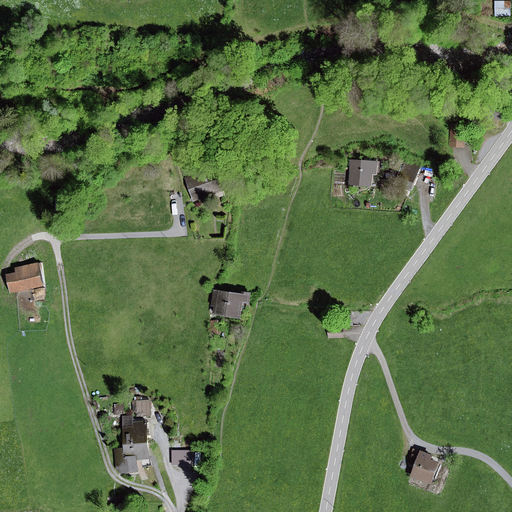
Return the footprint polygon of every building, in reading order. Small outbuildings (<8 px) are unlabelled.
[(495,2),(495,16),(511,16),(511,2),(495,2)] [(476,94),(475,115),(504,117),(506,96),(476,94)] [(452,126),(451,145),(464,146),(465,126),(452,126)] [(351,184),(371,185),(372,172),(377,172),(378,162),(353,161),(351,184)] [(410,190),(412,186),(414,186),(418,176),(416,175),(420,167),(406,162),(397,185),(410,190)] [(191,180),(197,197),(222,188),(216,171),(191,180)] [(75,201),(70,210),(75,213),(80,205),(75,201)] [(10,275),(13,290),(45,284),(41,263),(18,268),(19,274),(10,275)] [(217,306),(216,314),(229,316),(232,293),(215,291),(213,301),(218,302),(217,306)] [(250,302),(251,296),(232,293),(229,316),(241,318),(242,309),(243,302),(247,302),(250,302)] [(336,316),(337,326),(352,326),(352,315),(336,316)] [(328,329),(328,337),(343,337),(343,329),(328,329)] [(138,416),(150,415),(149,401),(145,402),(145,397),(137,398),(137,401),(133,401),(134,411),(138,411),(138,416)] [(125,432),(126,445),(148,444),(146,421),(133,422),(133,417),(124,417),(125,432)] [(133,457),(149,456),(148,444),(126,445),(126,449),(116,450),(117,458),(133,457)] [(173,465),(195,465),(195,451),(173,451),(173,465)] [(437,464),(430,461),(432,457),(423,453),(420,459),(413,456),(409,464),(417,467),(414,474),(431,481),(437,464)] [(124,470),(135,468),(133,457),(117,458),(118,468),(123,467),(124,470)] [(117,498),(118,506),(126,505),(125,497),(117,498)]
